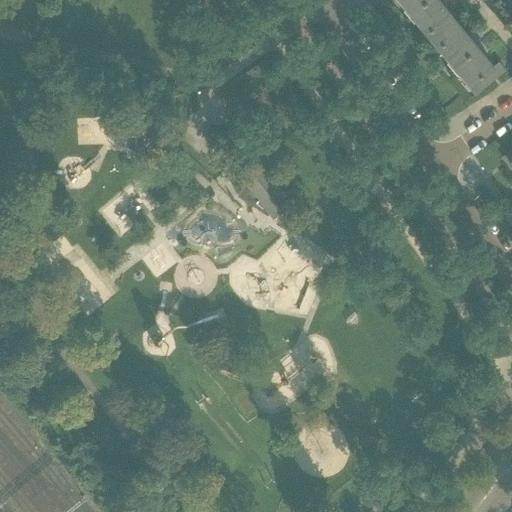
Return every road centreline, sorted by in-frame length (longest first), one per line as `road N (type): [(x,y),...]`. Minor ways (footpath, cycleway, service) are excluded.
road 1 (tertiary): [(432,165),(322,3)]
road 2 (tertiary): [(511,282),(432,165)]
